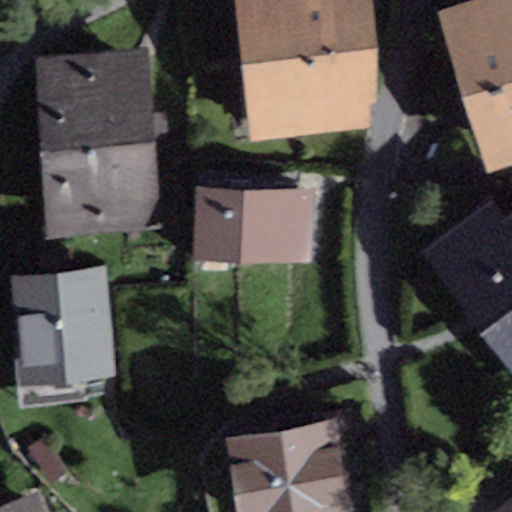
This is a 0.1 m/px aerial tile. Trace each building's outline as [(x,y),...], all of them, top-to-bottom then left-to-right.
[(253,0),(258,54),(375,42),(370,0),(253,0)] [(511,0),(497,0),(467,9),(507,142),(511,140),(511,0)] [(375,42),(258,54),(267,127),(350,117),(348,96),(373,93),(375,42)] [(54,65),(64,215),(144,210),(140,151),(150,150),(164,135),(163,118),(138,119),(135,61),(54,65)] [(298,187),(212,179),(204,262),(226,264),(228,243),(305,250),(310,197),(298,196),(298,187)] [(511,220),(508,224),(497,205),(448,242),(511,325),(511,220)] [(29,363),(103,355),(96,273),(22,277),(29,363)] [(283,435),(245,441),(256,511),(335,511),(335,509),(353,507),(340,410),(313,413),(281,420),(283,435)] [(0,511),(35,511),(33,501),(0,511)]
